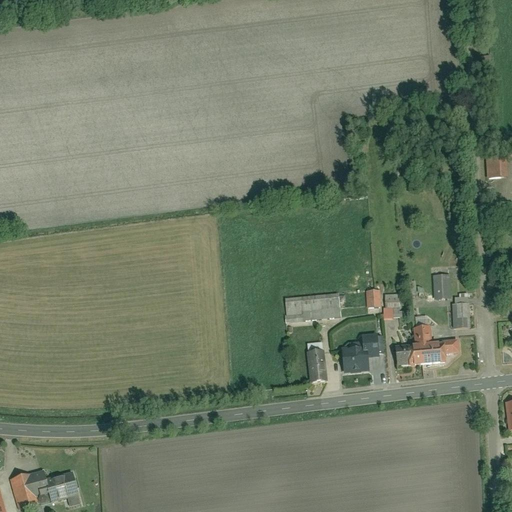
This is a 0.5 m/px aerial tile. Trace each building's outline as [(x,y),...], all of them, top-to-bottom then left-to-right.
[(484,163),(484,187),(503,187),(503,162),(484,163)] [(422,220),(408,213),(404,222),(417,229),(422,220)] [(442,281),(431,281),(431,302),(443,302),(442,281)] [(382,292),(385,318),(397,317),(394,291),(382,292)] [(366,312),(380,311),(378,292),(365,293),(366,312)] [(287,325),(343,322),(342,306),(302,308),(301,300),(286,301),(287,325)] [(460,328),(471,328),(470,306),(459,306),(460,328)] [(396,351),(397,367),(409,366),(409,368),(445,364),(444,356),(458,354),(457,348),(454,349),(454,345),(443,346),(443,348),(425,350),(424,345),(430,344),(429,331),(414,332),(415,349),(396,351)] [(342,358),(343,374),(369,372),(368,360),(377,359),(376,343),(362,344),(363,356),(342,358)] [(308,355),(311,385),(327,383),(323,354),(308,355)] [(78,497),(73,476),(47,483),(45,475),(33,478),(38,499),(49,496),(51,504),(78,497)] [(19,511),(20,511),(41,506),(38,499),(33,478),(32,476),(11,483),(19,511)]
